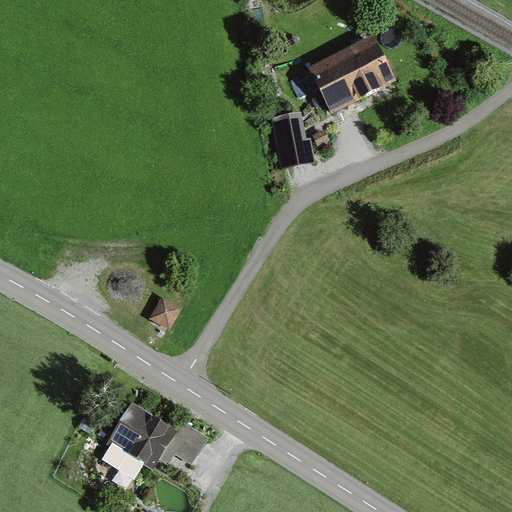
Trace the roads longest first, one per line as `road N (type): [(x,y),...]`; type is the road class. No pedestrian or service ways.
road 1 (residential): [(180,385),(280,225),(316,192),(469,123),(511,89)]
road 2 (tertiary): [(380,511),(180,385)]
road 3 (tertiary): [(180,385),(0,276)]
